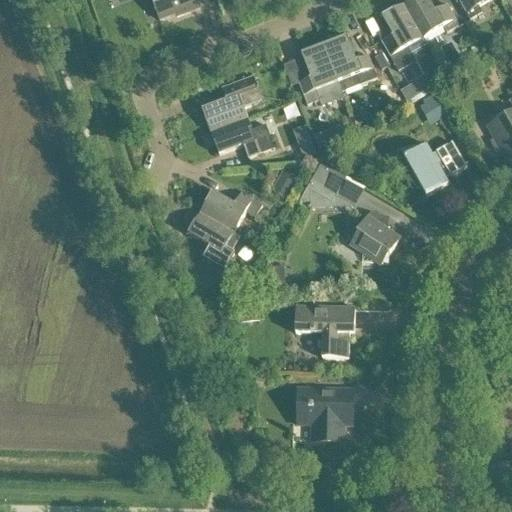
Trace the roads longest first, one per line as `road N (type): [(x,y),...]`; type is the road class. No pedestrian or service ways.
road 1 (residential): [(165,164),(144,97),(153,78),(342,0)]
road 2 (residential): [(444,511),(450,330),(472,278),(511,246)]
